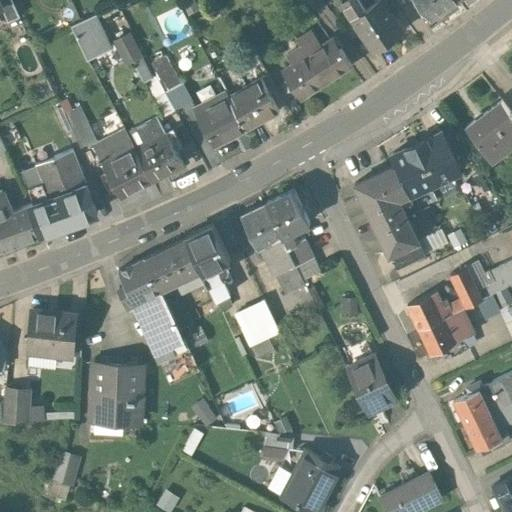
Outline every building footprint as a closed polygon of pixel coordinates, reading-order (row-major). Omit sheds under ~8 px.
[(402,32),(381,0),(365,10),(358,0),(347,0),(341,4),(372,51),(402,32)] [(415,0),(431,20),(458,0),(415,0)] [(91,55),(118,44),(103,8),(76,20),(91,55)] [(117,36),(130,60),(148,50),(135,26),(117,36)] [(297,39),(301,45),(324,83),(351,66),(340,48),(338,49),(333,40),(321,47),(311,30),(297,39)] [(300,98),(324,83),(301,45),(288,54),(294,64),(283,71),(300,98)] [(174,52),(145,63),(163,111),(192,100),(174,52)] [(262,80),(229,97),(246,130),(280,113),(262,80)] [(215,146),(246,130),(229,97),(198,113),(215,146)] [(511,113),(501,99),(466,126),(490,157),(510,141),(511,143),(511,113)] [(68,108),(85,143),(101,136),(84,101),(68,108)] [(441,129),(416,142),(435,181),(461,168),(441,129)] [(173,130),(137,148),(154,180),(184,165),(175,148),(181,145),(173,130)] [(410,193),(435,181),(416,142),(391,154),(395,162),(410,192),(410,193)] [(121,197),(154,180),(137,148),(134,143),(101,160),(107,171),(101,173),(107,184),(113,182),(121,197)] [(33,203),(29,204),(41,234),(99,212),(74,150),(37,165),(42,175),(25,182),(33,203)] [(399,197),(410,192),(395,162),(354,181),(396,268),(426,254),(399,197)] [(92,181),(99,196),(109,191),(101,177),(92,181)] [(0,250),(41,234),(29,204),(13,211),(3,187),(0,188),(0,250)] [(293,187),(267,201),(283,233),(282,234),(287,243),(296,239),(291,229),(309,219),(293,187)] [(296,262),(287,243),(282,234),(283,233),(267,201),(241,214),(257,246),(259,245),(273,273),(296,262)] [(213,222),(186,236),(202,269),(203,271),(230,258),(213,222)] [(186,236),(146,254),(162,287),(202,269),(186,236)] [(162,287),(146,254),(118,267),(171,381),(198,367),(162,287)] [(475,263),(456,269),(467,306),(483,301),(487,313),(505,307),(499,291),(511,286),(511,258),(489,266),(492,276),(481,280),(475,263)] [(216,268),(208,270),(216,298),(238,292),(233,275),(219,279),(216,268)] [(407,306),(419,330),(444,317),(445,318),(453,314),(448,305),(444,307),(436,291),(407,306)] [(279,330),(263,298),(235,312),(250,344),(279,330)] [(356,298),(341,299),(343,316),(358,315),(356,298)] [(72,311),(34,308),(31,350),(69,353),(72,311)] [(461,310),(453,314),(445,318),(444,317),(419,330),(430,355),(473,334),(461,310)] [(396,396),(376,353),(346,367),(367,410),(396,396)] [(143,365),(93,363),(91,417),(141,420),(143,365)] [(465,426),(511,402),(511,372),(483,387),(480,382),(468,388),(470,393),(453,401),(465,426)] [(34,419),(35,387),(14,387),(14,419),(34,419)] [(511,402),(465,426),(477,450),(490,444),(493,449),(511,441),(503,425),(511,420),(511,402)] [(286,455),(287,432),(268,432),(268,454),(286,455)] [(81,477),(82,447),(61,446),(60,476),(81,477)] [(341,468),(306,449),(283,493),(318,511),(341,468)] [(441,495),(428,470),(377,496),(385,511),(395,511),(404,507),(407,511),(441,495)] [(506,511),(511,511),(511,476),(493,485),(506,511)] [(74,493),(74,477),(54,477),(54,492),(74,493)]
